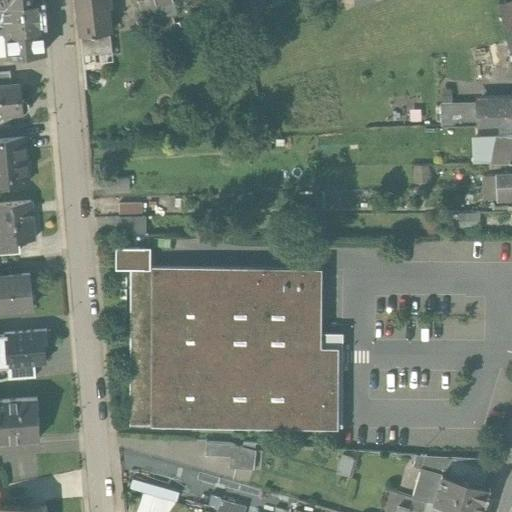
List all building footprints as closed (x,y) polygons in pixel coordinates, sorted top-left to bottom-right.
[(0,0),(0,8),(32,5),(31,0),(0,0)] [(75,0),(77,10),(105,8),(103,0),(75,0)] [(159,20),(154,0),(137,0),(145,28),(161,26),(159,20)] [(154,0),(159,20),(176,15),(171,0),(154,0)] [(342,0),(345,10),(380,0),(342,0)] [(0,8),(0,20),(5,23),(5,29),(0,29),(1,34),(6,34),(42,30),(39,5),(32,5),(0,8)] [(511,5),(498,9),(504,29),(511,26),(511,5)] [(105,8),(77,10),(80,36),(97,34),(108,32),(105,8)] [(6,34),(8,56),(44,53),(42,30),(6,34)] [(108,32),(97,34),(98,48),(97,48),(99,65),(111,64),(108,32)] [(97,34),(80,36),(81,46),(84,86),(92,86),(90,65),(99,65),(97,48),(98,48),(97,34)] [(9,73),(0,73),(0,85),(10,85),(9,73)] [(0,85),(0,116),(23,114),(24,113),(26,112),(27,111),(28,110),(28,108),(28,107),(28,105),(27,104),(26,102),(24,101),(23,101),(21,101),(19,101),(18,84),(10,85),(0,85)] [(441,127),(453,127),(452,106),(452,92),(440,92),(441,127)] [(511,103),(452,106),(453,127),(497,125),(511,124),(511,103)] [(511,124),(497,125),(498,136),(511,136),(511,124)] [(491,140),(497,141),(498,136),(473,137),(474,164),(493,163),(496,146),(490,145),(491,140)] [(511,136),(498,136),(497,141),(491,140),(490,145),(496,146),(493,163),(511,162),(511,136)] [(23,137),(0,139),(0,184),(27,182),(23,137)] [(429,166),(412,167),(413,185),(430,184),(429,166)] [(511,185),(511,175),(500,176),(500,170),(494,171),(494,174),(495,186),(511,185)] [(482,187),(495,186),(494,174),(482,175),(482,187)] [(104,180),(105,196),(129,195),(129,180),(104,180)] [(511,185),(495,186),(495,194),(490,194),(491,200),(511,199),(511,185)] [(482,200),(491,200),(490,194),(495,194),(495,186),(482,187),(482,200)] [(29,203),(0,204),(0,241),(16,240),(32,239),(29,203)] [(117,205),(116,218),(141,218),(141,205),(117,205)] [(141,218),(116,218),(116,236),(143,236),(143,218),(141,218)] [(0,254),(17,253),(16,240),(0,241),(0,254)] [(130,268),(144,268),(144,248),(115,248),(115,269),(130,269),(130,268)] [(144,268),(130,268),(130,269),(129,426),(315,427),(336,427),(336,410),(336,348),(319,348),(319,280),(319,269),(144,268)] [(0,277),(0,311),(31,309),(28,275),(0,277)] [(45,332),(5,334),(6,365),(33,363),(43,363),(42,345),(46,344),(45,332)] [(33,363),(6,365),(0,365),(0,382),(8,381),(34,378),(33,363)] [(35,400),(0,402),(0,442),(38,440),(35,400)] [(253,471),(255,452),(230,445),(206,443),(205,456),(229,458),(229,470),(253,471)] [(427,456),(426,467),(443,467),(441,474),(489,488),(497,461),(482,459),(427,456)] [(340,460),(336,476),(350,480),(354,464),(340,460)] [(426,502),(432,503),(441,474),(443,467),(426,467),(422,466),(412,498),(426,502)] [(432,503),(462,511),(482,511),(484,505),(485,505),(490,488),(489,488),(441,474),(432,503)] [(184,511),(187,506),(143,493),(137,511),(184,511)] [(423,511),(426,502),(412,498),(408,511),(412,511),(423,511)] [(244,511),(246,507),(220,500),(216,511),(244,511)] [(462,511),(432,503),(426,502),(423,511),(462,511)]
